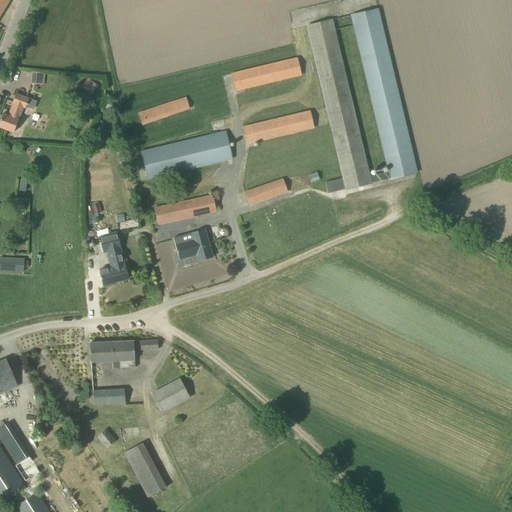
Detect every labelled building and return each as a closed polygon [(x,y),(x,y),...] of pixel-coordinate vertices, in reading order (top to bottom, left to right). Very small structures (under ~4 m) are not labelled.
[(0,0),(0,16),(9,0),(0,0)] [(371,184),(391,179),(391,180),(416,173),(377,9),(351,16),(354,25),(389,172),(369,176),(335,31),(332,20),(306,26),(343,179),(325,183),(328,194),(332,193),(345,190),(371,184)] [(301,75),(297,59),(231,74),(235,91),(301,75)] [(44,73),(31,72),(30,83),(44,84),(44,73)] [(88,78),(81,87),(91,94),(98,86),(88,78)] [(36,102),(29,99),(16,94),(12,103),(13,104),(8,116),(3,114),(0,120),(0,119),(0,127),(13,133),(18,120),(24,122),(29,108),(33,109),(36,102)] [(186,98),(148,111),(139,114),(142,124),(190,108),(186,98)] [(313,128),(309,112),(244,127),(248,144),(313,128)] [(94,132),(83,153),(92,158),(103,136),(94,132)] [(226,132),(140,152),(147,179),(233,159),(226,132)] [(86,186),(110,185),(110,169),(85,170),(86,186)] [(309,175),(312,183),(320,180),(317,172),(309,175)] [(249,205),(287,192),(283,180),(245,193),(249,205)] [(154,209),(157,224),(216,212),(213,196),(154,209)] [(92,205),(94,215),(101,213),(99,203),(92,205)] [(117,222),(118,229),(138,226),(137,219),(117,222)] [(204,229),(173,238),(177,251),(178,253),(179,259),(192,256),(191,253),(196,252),(199,262),(212,258),(204,229)] [(101,278),(103,287),(111,285),(111,283),(129,278),(125,264),(124,264),(120,248),(121,248),(117,233),(100,238),(103,252),(107,251),(111,267),(99,270),(101,278)] [(0,258),(0,270),(23,272),(24,259),(0,258)] [(157,340),(90,343),(91,363),(112,362),(113,369),(135,368),(134,351),(158,350),(157,340)] [(6,359),(0,361),(0,393),(18,386),(6,359)] [(162,412),(190,398),(180,379),(152,394),(162,412)] [(125,403),(124,389),(93,391),(93,405),(125,403)] [(96,437),(107,449),(115,442),(104,430),(96,437)] [(140,442),(122,451),(145,497),(163,488),(140,442)] [(0,446),(0,501),(22,487),(25,485),(0,446)] [(16,465),(14,466),(24,482),(39,473),(29,457),(16,465)] [(54,511),(45,497),(42,500),(38,494),(15,508),(12,510),(12,511),(54,511)]
